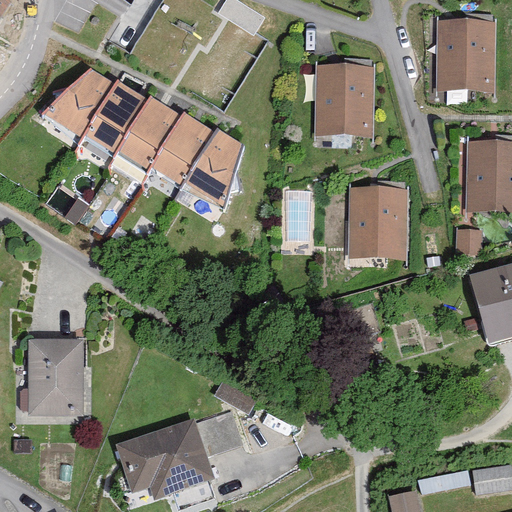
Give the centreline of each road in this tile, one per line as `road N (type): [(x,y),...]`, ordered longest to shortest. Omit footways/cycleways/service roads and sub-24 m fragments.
road 1 (residential): [(0,216),(381,451),(472,436),(511,400)]
road 2 (residential): [(37,29),(239,123)]
road 3 (residential): [(394,40),(441,206)]
road 4 (residential): [(278,0),(394,40)]
